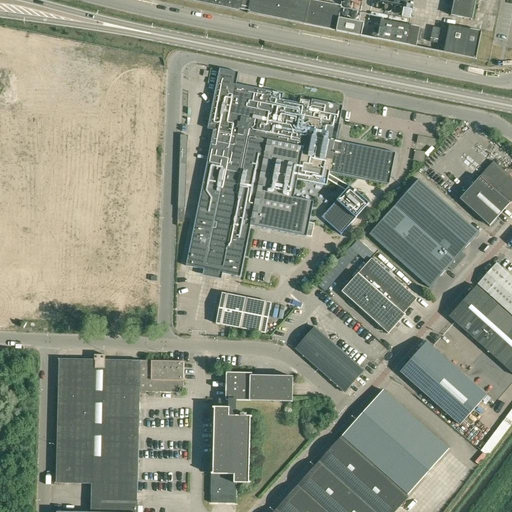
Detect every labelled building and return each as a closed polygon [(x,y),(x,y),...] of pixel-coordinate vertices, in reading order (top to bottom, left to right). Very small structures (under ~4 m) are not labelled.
[(184,0),(240,11),(241,9),(248,10),(247,12),(287,20),(304,24),(337,30),(361,35),(364,23),(339,18),(340,12),(341,6),(312,0),(184,0)] [(368,9),(368,0),(356,0),(356,8),(368,9)] [(472,20),(476,0),(454,0),(451,15),(472,20)] [(410,9),(406,8),(403,8),(402,16),(410,17),(412,9),(410,9)] [(377,38),(416,46),(420,27),(381,19),(377,38)] [(476,59),(482,32),(449,25),(444,52),(476,59)] [(438,43),(441,28),(433,27),(430,41),(438,43)] [(282,93),(282,94),(264,90),(236,84),(238,73),(220,69),(209,122),(215,123),(185,266),(240,277),(250,225),(306,237),(307,236),(311,237),(314,224),(309,223),(314,201),(293,197),(297,179),(327,185),(327,182),(328,178),(330,171),(389,183),(395,153),(366,147),(334,141),(342,106),(326,103),(326,99),(335,101),(337,95),(313,90),(312,96),(324,99),(323,102),(312,100),(310,106),(283,100),(284,96),(308,102),(310,90),(287,85),(285,94),(282,93)] [(186,207),(188,156),(180,155),(180,168),(180,175),(178,207),(185,207),(186,207)] [(460,199),(467,206),(489,226),(511,200),(511,177),(494,161),(460,199)] [(328,178),(327,182),(346,195),(322,221),(341,237),(353,222),(355,223),(367,209),(349,190),(328,178)] [(419,179),(369,234),(430,288),(479,233),(419,179)] [(253,261),(268,261),(268,238),(253,238),(253,261)] [(349,254),(356,260),(362,253),(355,247),(349,254)] [(381,252),(378,255),(385,263),(389,259),(381,252)] [(358,273),(358,274),(403,314),(404,314),(408,309),(417,299),(399,283),(372,259),(359,273),(358,273)] [(463,285),(475,268),(470,264),(458,281),(463,285)] [(496,264),(478,285),(511,315),(511,277),(501,268),(502,267),(500,266),(500,267),(496,264)] [(189,271),(189,288),(200,288),(201,271),(189,271)] [(358,274),(342,292),(388,334),(405,315),(404,314),(403,314),(358,274)] [(511,372),(511,318),(476,287),(449,317),(511,372)] [(222,293),(216,323),(265,333),(271,303),(222,293)] [(423,324),(428,319),(424,315),(419,320),(423,324)] [(345,392),(364,370),(315,327),(296,349),(345,392)] [(460,425),(487,395),(427,342),(400,371),(460,425)] [(54,482),(100,483),(99,511),(94,511),(56,511),(55,511),(137,511),(138,501),(140,390),(146,390),(146,392),(183,393),(184,361),(141,360),(105,359),(105,354),(94,354),(94,359),(57,358),(54,482)] [(211,477),(210,494),(210,501),(235,502),(236,482),(250,482),(251,416),(247,416),(247,413),(240,413),(240,416),(236,416),(236,399),(292,400),(292,376),(251,375),(251,373),(226,373),(226,399),(229,399),(228,406),(213,406),(211,477)] [(382,390),(341,435),(407,494),(448,448),(382,390)] [(272,511),(393,511),(408,496),(340,436),(272,511)] [(440,470),(451,491),(463,484),(452,463),(440,470)] [(426,511),(431,511),(446,494),(429,481),(413,501),(426,511)]
